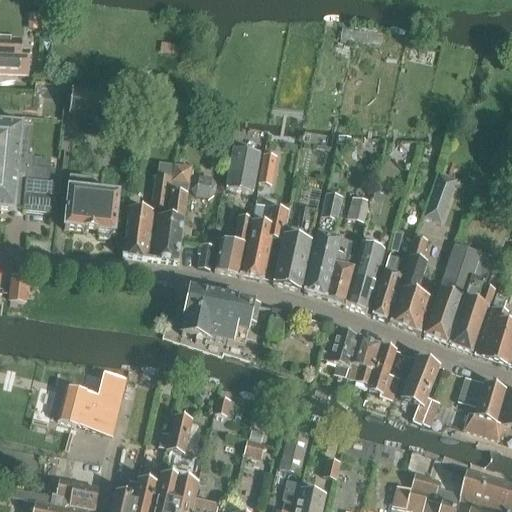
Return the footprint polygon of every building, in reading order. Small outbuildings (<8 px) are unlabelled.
[(381,38),(341,31),(340,43),(380,50),(381,38)] [(21,53),(21,42),(0,41),(0,77),(28,79),(29,54),(21,53)] [(114,122),(117,100),(72,91),(69,114),(114,122)] [(0,211),(14,213),(14,212),(23,213),(22,214),(51,217),(54,186),(52,186),(53,173),(32,171),(34,156),(28,156),(30,128),(22,128),(22,126),(0,123),(0,211)] [(233,131),(230,151),(252,155),(254,147),(240,145),(241,135),(242,132),(233,131)] [(349,148),(349,140),(340,139),(339,147),(349,148)] [(226,192),(244,195),(252,196),(259,157),(234,152),(226,192)] [(276,161),(263,158),(261,173),(273,175),(276,161)] [(158,220),(152,264),(176,267),(186,197),(187,198),(188,192),(189,185),(191,170),(174,168),(172,181),(170,195),(168,216),(167,216),(163,215),(163,219),(162,220),(158,220)] [(70,178),(64,232),(96,235),(98,240),(108,241),(112,237),(113,237),(118,197),(90,194),(91,181),(70,178)] [(440,178),(425,219),(441,225),(456,184),(440,178)] [(122,259),(122,260),(152,264),(158,220),(158,219),(159,213),(166,214),(166,211),(168,195),(170,181),(156,179),(151,212),(153,212),(152,215),(128,212),(122,259)] [(189,185),(188,192),(191,193),(196,199),(207,201),(214,197),(215,189),(212,183),(199,181),(193,186),(189,185)] [(221,242),(215,275),(239,280),(250,230),(252,223),(255,207),(257,193),(258,187),(254,187),(252,196),(247,222),(239,220),(233,245),(221,242)] [(321,221),(337,224),(337,225),(342,201),(326,197),(321,221)] [(347,222),(365,226),(371,205),(353,201),(347,222)] [(250,230),(239,280),(262,284),(270,242),(281,244),(288,214),(269,210),(257,207),(253,223),(251,230),(250,230)] [(299,294),(310,245),(317,215),(304,212),(299,234),(285,230),(284,237),(283,239),(276,268),(273,286),(299,294)] [(398,255),(403,236),(395,234),(390,253),(398,255)] [(343,308),(360,247),(345,243),(344,244),(317,237),(305,295),(325,302),(343,308)] [(389,326),(420,338),(431,303),(416,298),(423,275),(424,275),(427,268),(425,267),(426,265),(421,263),(427,244),(414,240),(389,326)] [(198,271),(209,273),(214,250),(203,247),(198,271)] [(362,247),(344,309),(366,317),(384,253),(362,247)] [(493,294),(483,290),(493,261),(455,248),(423,340),(447,348),(451,340),(452,340),(449,349),(470,357),(486,311),(487,312),(493,294)] [(371,319),(387,326),(406,265),(389,259),(384,275),(371,319)] [(10,303),(25,305),(27,281),(13,279),(10,303)] [(260,307),(190,294),(181,338),(196,341),(195,344),(201,345),(202,342),(243,350),(248,326),(255,327),(260,307)] [(495,300),(475,358),(508,370),(511,355),(511,325),(508,325),(506,326),(504,325),(508,313),(504,311),(506,304),(495,300)] [(283,322),(285,315),(273,312),(271,320),(271,321),(268,340),(280,342),(284,323),(283,322)] [(302,331),(305,337),(313,340),(317,338),(319,333),(316,327),(309,325),(304,326),(302,331)] [(326,364),(349,371),(350,371),(351,367),(352,367),(360,339),(336,330),(326,364)] [(368,389),(381,347),(360,339),(352,367),(351,367),(350,371),(349,371),(346,382),(368,389)] [(395,353),(382,348),(368,393),(380,397),(379,400),(391,404),(399,381),(388,378),(395,353)] [(417,410),(411,425),(421,428),(431,402),(428,400),(439,372),(416,362),(401,404),(417,410)] [(66,391),(58,424),(84,432),(112,439),(126,382),(103,375),(97,399),(94,398),(88,397),(88,398),(66,391)] [(475,412),(483,388),(466,382),(458,406),(475,412)] [(494,434),(501,436),(511,396),(511,395),(505,394),(484,387),(483,388),(475,412),(468,435),(491,443),(494,434)] [(511,438),(511,396),(501,436),(511,438)] [(218,401),(214,417),(226,420),(230,404),(218,401)] [(175,420),(170,438),(167,451),(166,453),(183,457),(191,424),(175,420)] [(299,477),(309,438),(289,433),(279,472),(299,477)] [(159,449),(167,451),(170,438),(162,436),(159,449)] [(261,462),(264,448),(247,444),(243,458),(261,462)] [(322,481),(336,484),(340,467),(327,463),(322,481)] [(511,511),(511,489),(467,475),(458,505),(480,511),(511,511)] [(190,511),(193,502),(197,486),(160,477),(151,511),(190,511)] [(411,491),(435,498),(439,485),(415,478),(411,491)] [(149,511),(155,486),(136,482),(135,490),(136,490),(134,499),(133,498),(130,511),(149,511)] [(83,511),(94,511),(97,492),(58,484),(56,496),(52,496),(51,500),(13,492),(11,502),(24,504),(65,511),(69,511),(70,509),(83,511)] [(110,511),(130,511),(133,498),(134,499),(136,490),(135,490),(128,489),(126,497),(114,495),(111,511),(110,511)] [(389,509),(403,511),(408,492),(394,489),(389,509)] [(296,511),(322,511),(326,498),(301,492),(296,511)] [(469,511),(442,505),(441,507),(427,503),(424,511),(469,511)]
